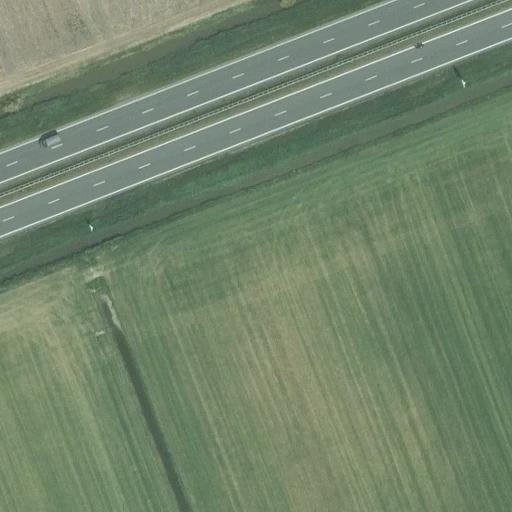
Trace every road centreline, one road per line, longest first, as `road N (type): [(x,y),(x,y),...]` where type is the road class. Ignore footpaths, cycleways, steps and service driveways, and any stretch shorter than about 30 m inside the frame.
road 1 (trunk): [(0,223),(511,24)]
road 2 (trunk): [(437,0),(0,169)]
